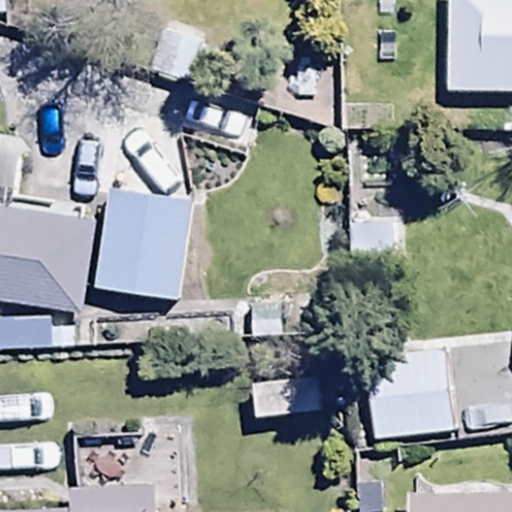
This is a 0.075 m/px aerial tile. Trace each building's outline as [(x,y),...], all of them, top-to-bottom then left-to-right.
[(511,0),(456,0),(455,108),(511,108),(511,0)] [(0,198),(0,313),(80,326),(94,230),(8,217),(10,200),(0,198)] [(198,212),(109,202),(97,306),(186,316),(198,212)] [(0,333),(0,363),(61,363),(61,334),(0,333)] [(463,445),(455,362),(368,370),(376,453),(463,445)] [(161,511),(160,445),(73,446),(74,511),(161,511)]
